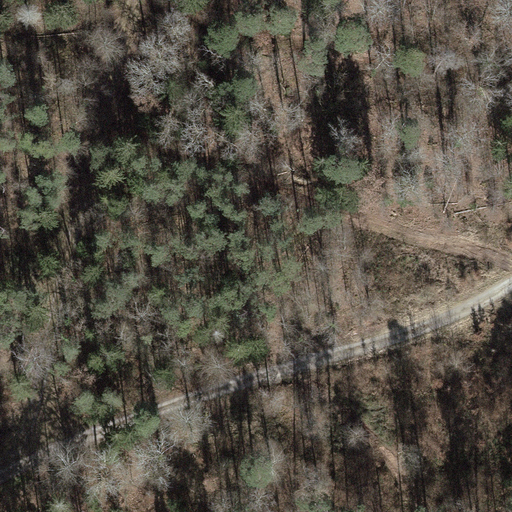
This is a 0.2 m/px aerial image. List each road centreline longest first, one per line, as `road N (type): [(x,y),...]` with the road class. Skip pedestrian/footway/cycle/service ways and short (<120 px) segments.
road 1 (track): [(0,486),(464,314),(511,279)]
road 2 (track): [(24,472),(116,0)]
